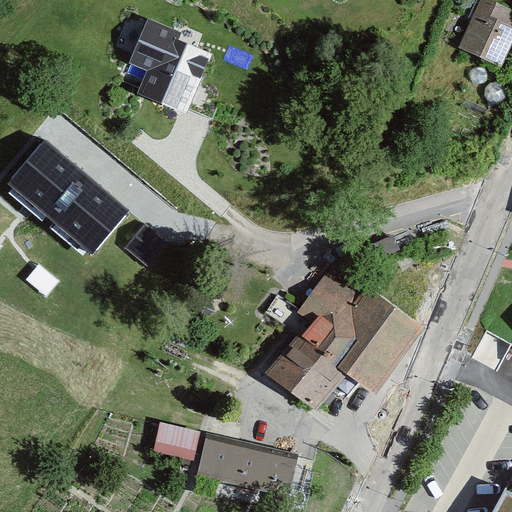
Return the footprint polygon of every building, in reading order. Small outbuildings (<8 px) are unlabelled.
[(511,17),(511,14),(486,3),(464,53),(508,72),(511,61),(511,31),(507,29),(511,17)] [(179,34),(150,21),(132,62),(150,69),(140,93),(186,112),(210,55),(176,40),(179,34)] [(125,210),(46,144),(12,184),(92,250),(125,210)] [(414,328),(337,274),(302,323),(313,327),(276,378),(320,409),(349,368),(373,385),(414,328)] [(202,451),(206,433),(164,425),(158,451),(200,461),(202,451)] [(298,491),(304,460),(209,442),(207,452),(203,472),(298,491)] [(511,511),(511,497),(506,495),(496,511),(511,511)]
